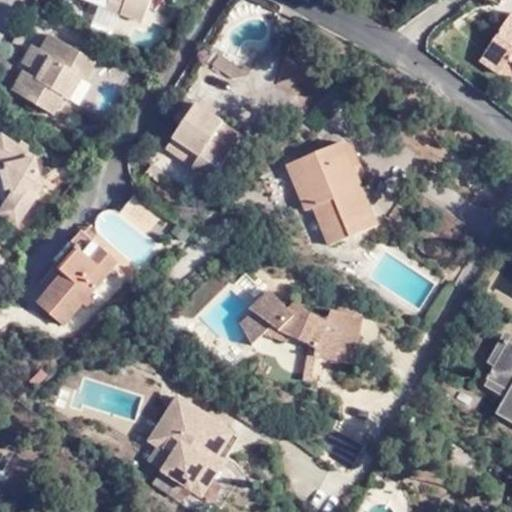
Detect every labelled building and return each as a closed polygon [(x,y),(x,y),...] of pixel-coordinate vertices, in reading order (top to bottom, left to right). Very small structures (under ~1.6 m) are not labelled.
[(100,0),(98,4),(130,17),(136,0),(100,0)] [(162,18),(173,0),(151,0),(144,9),(162,18)] [(511,25),(496,19),(478,56),(493,64),(495,60),(509,66),(511,78),(511,25)] [(31,67),(27,64),(15,83),(54,107),(63,92),(69,92),(95,55),(50,31),(42,46),(31,67)] [(22,62),(27,64),(31,67),(42,46),(33,41),(22,62)] [(302,89),(311,60),(290,53),(280,82),(302,89)] [(256,77),(226,56),(220,65),(238,80),(256,77)] [(493,64),(478,56),(471,69),(486,77),(493,64)] [(176,92),(161,113),(175,122),(190,101),(176,92)] [(217,118),(190,101),(175,122),(168,134),(180,141),(193,152),(185,164),(204,178),(223,151),(201,137),(209,129),(217,118)] [(217,118),(209,129),(201,137),(223,151),(229,142),(238,131),(217,118)] [(0,154),(12,163),(19,182),(19,184),(1,210),(19,223),(46,182),(37,152),(3,131),(0,136),(0,154)] [(193,152),(180,141),(168,134),(159,146),(171,154),(185,164),(193,152)] [(367,222),(335,140),(276,161),(293,208),(299,206),(315,242),(367,222)] [(6,186),(19,182),(12,163),(1,165),(6,186)] [(101,256),(67,224),(24,271),(32,283),(19,296),(45,320),(101,256)] [(302,355),(313,357),(337,362),(349,316),(318,307),(314,317),(303,315),(283,298),(277,305),(259,288),(240,304),(244,314),(233,327),(243,342),(256,332),(274,338),(279,337),(297,345),(304,348),(302,355)] [(511,401),(511,324),(490,358),(511,373),(498,391),(511,401)] [(308,381),(313,357),(302,355),(304,348),(297,345),(290,375),(308,381)] [(208,497),(230,465),(221,459),(239,433),(187,399),(172,421),(190,434),(165,469),(208,497)] [(333,410),(309,442),(341,464),(360,431),(333,410)] [(156,463),(165,469),(190,434),(172,421),(158,441),(168,448),(156,463)] [(221,459),(230,465),(247,439),(239,433),(221,459)]
